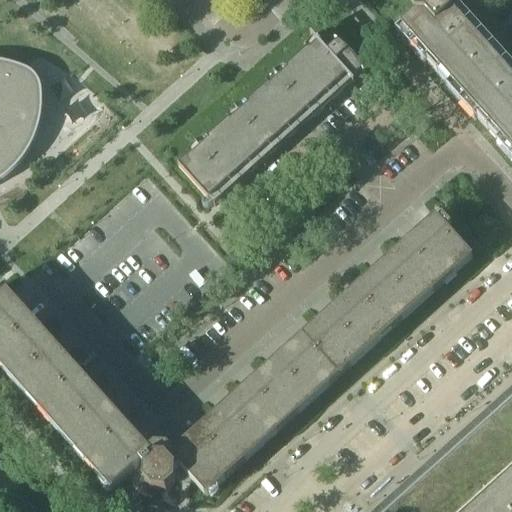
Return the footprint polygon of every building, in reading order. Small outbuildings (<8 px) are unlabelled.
[(511,152),(511,79),(440,0),(437,0),(423,13),(402,31),(511,152)] [(411,0),(423,13),(437,0),(440,0),(411,0)] [(339,46),(329,54),(320,44),(310,53),(309,51),(180,167),(215,207),(353,83),(355,85),(356,84),(354,82),(363,73),(365,76),(366,75),(363,70),(359,64),(354,58),(349,52),(343,47),(337,42),(336,44),(339,46)] [(43,100),(42,91),(40,83),(35,76),(26,70),(18,67),(5,64),(0,63),(0,184),(3,182),(10,177),(18,169),(25,161),(29,154),(36,139),(39,130),(41,121),(42,114),(43,107),(43,100)] [(442,218),(438,221),(447,232),(451,229),(442,218)] [(172,459),(193,483),(205,497),(471,259),(447,232),(438,221),(175,456),(172,459)] [(0,296),(0,305),(8,298),(4,294),(0,296)] [(0,364),(113,492),(128,479),(152,459),(147,454),(8,298),(0,305),(0,364)] [(511,511),(511,398),(385,511),(511,511)] [(176,482),(193,483),(172,459),(175,456),(168,448),(154,448),(147,454),(152,459),(128,479),(145,480),(145,484),(153,493),(167,493),(175,484),(176,482)]
